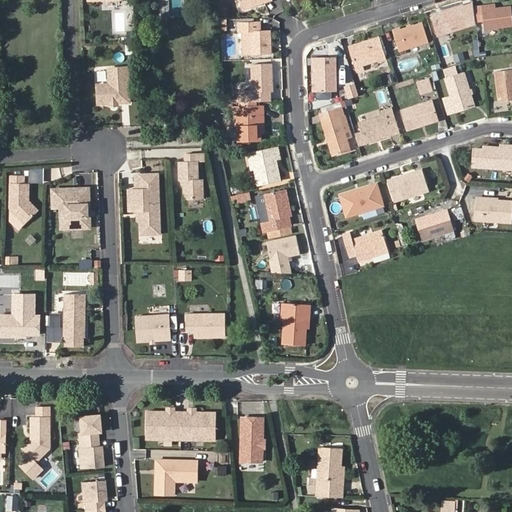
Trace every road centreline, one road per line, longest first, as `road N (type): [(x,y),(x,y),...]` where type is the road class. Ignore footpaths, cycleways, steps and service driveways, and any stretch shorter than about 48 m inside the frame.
road 1 (residential): [(427,0),(305,37),(295,54),(309,184)]
road 2 (residential): [(104,149),(118,376)]
road 3 (residential): [(309,184),(511,122)]
road 4 (residential): [(309,184),(350,382)]
road 5 (residential): [(511,387),(350,382)]
road 6 (residential): [(118,376),(129,511)]
road 7 (residential): [(350,382),(380,511)]
road 8 (residential): [(350,382),(265,367),(227,378)]
road 9 (residential): [(227,378),(287,391),(350,382)]
